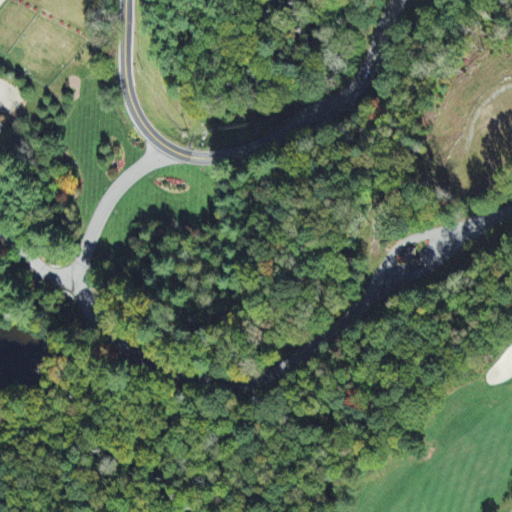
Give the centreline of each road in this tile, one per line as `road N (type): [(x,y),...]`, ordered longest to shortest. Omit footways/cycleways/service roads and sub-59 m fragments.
road 1 (residential): [(172,148),(113,194),(76,288),(95,322),(128,352),(170,375),(226,388),(273,376),(429,258),(511,210)]
road 2 (residential): [(401,0),(368,70),(337,109),(218,157),(172,148),(136,121),(125,98),(125,0)]
